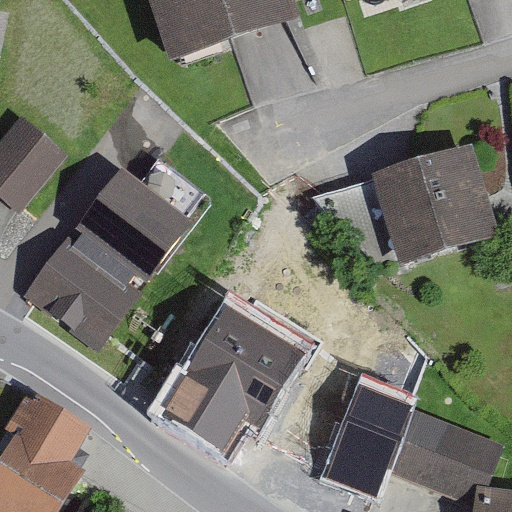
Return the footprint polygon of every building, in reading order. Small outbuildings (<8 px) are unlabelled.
[(286,0),(141,0),(169,81),(266,48),(299,37),(286,0)] [(22,126),(0,151),(0,205),(20,222),(68,164),(22,126)] [(392,179),(311,205),(383,279),(399,274),(401,280),(502,248),(473,157),(393,182),(392,179)] [(70,250),(28,304),(98,358),(141,304),(130,295),(136,287),(148,296),(194,236),(185,229),(207,202),(160,165),(139,193),(122,180),(74,241),(83,248),(77,256),(70,250)] [(228,326),(162,431),(224,469),(245,435),(259,443),(303,372),(228,326)] [(34,413),(26,408),(5,441),(15,447),(0,472),(0,511),(66,511),(83,485),(69,476),(90,443),(36,410),(34,413)] [(504,457),(405,417),(380,479),(461,511),(476,511),(478,501),(488,502),(504,457)] [(511,511),(511,504),(488,502),(478,501),(476,511),(511,511)]
